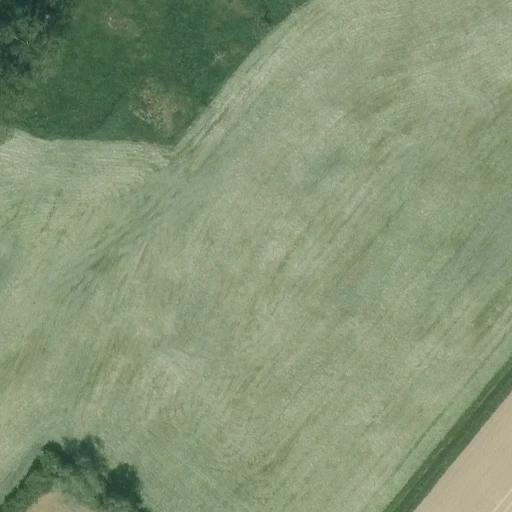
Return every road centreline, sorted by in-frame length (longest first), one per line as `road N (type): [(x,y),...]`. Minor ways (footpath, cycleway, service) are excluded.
road 1 (motorway): [(323,0),(78,511)]
road 2 (motorway): [(142,511),(248,303),(380,0)]
